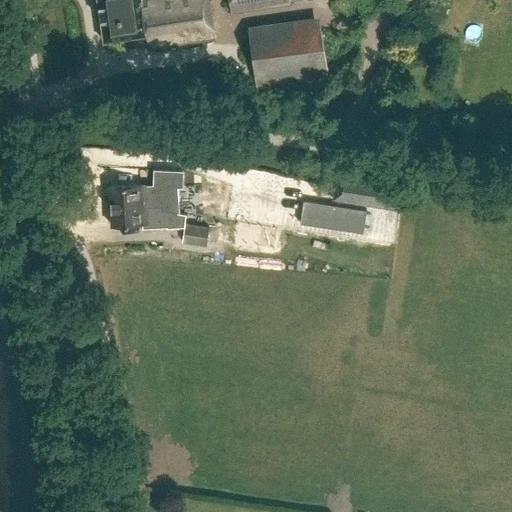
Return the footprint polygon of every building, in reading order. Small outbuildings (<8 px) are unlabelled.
[(151,48),(214,39),(208,0),(97,0),(104,41),(147,34),(151,48)] [(228,0),(231,13),(291,4),(290,0),(228,0)] [(327,33),(256,45),(261,77),(333,66),(327,33)] [(332,201),(395,210),(400,182),(337,173),(332,201)] [(163,205),(163,209),(177,211),(177,203),(187,203),(186,187),(177,187),(177,183),(163,184),(163,186),(154,187),(154,184),(141,185),(141,183),(109,185),(110,208),(130,207),(131,201),(141,201),(142,206),(151,206),(163,205)] [(254,197),(237,195),(233,217),(250,220),(254,197)] [(367,210),(303,200),(300,222),(363,232),(367,210)] [(111,225),(142,224),(142,228),(167,227),(167,228),(184,227),(182,242),(206,245),(206,243),(222,246),(225,229),(185,223),(186,214),(186,213),(177,211),(163,209),(163,205),(151,206),(142,206),(141,201),(131,201),(130,207),(110,208),(111,225)] [(277,229),(237,223),(234,243),(274,249),(277,229)]
